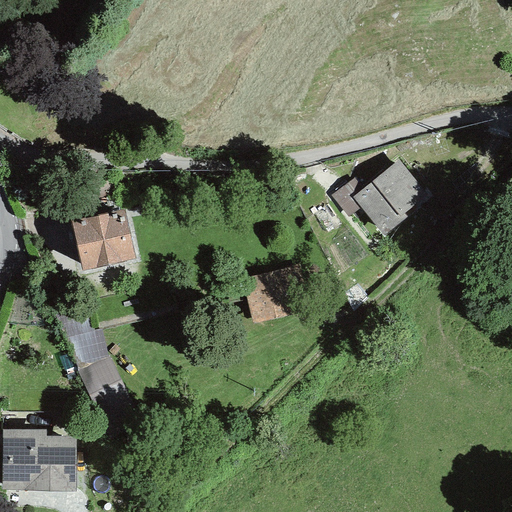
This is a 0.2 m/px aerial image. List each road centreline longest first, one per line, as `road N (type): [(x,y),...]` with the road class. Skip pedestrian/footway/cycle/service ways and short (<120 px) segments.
road 1 (residential): [(0,138),(40,140),(125,173),(295,163),(511,108)]
road 2 (track): [(142,511),(278,429),(511,199)]
